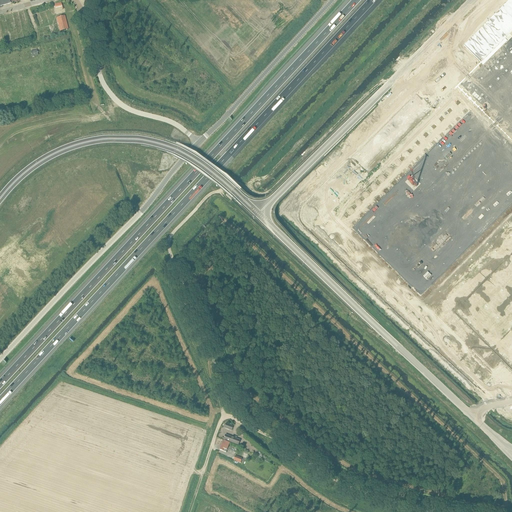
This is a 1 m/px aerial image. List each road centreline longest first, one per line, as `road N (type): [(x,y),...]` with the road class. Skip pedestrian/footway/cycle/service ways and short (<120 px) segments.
road 1 (motorway): [(0,401),(372,0)]
road 2 (motorway): [(355,0),(0,383)]
road 3 (unclassified): [(0,358),(332,0)]
road 4 (unclassified): [(492,434),(258,215)]
road 5 (unclassified): [(258,215),(473,0)]
road 6 (unclassified): [(0,198),(35,164),(90,142),(175,151)]
road 7 (unclassified): [(211,356),(167,242),(203,200)]
road 8 (unclassified): [(423,511),(359,495),(275,437)]
